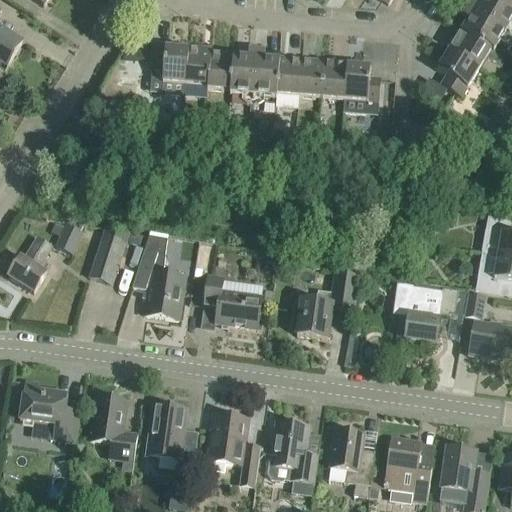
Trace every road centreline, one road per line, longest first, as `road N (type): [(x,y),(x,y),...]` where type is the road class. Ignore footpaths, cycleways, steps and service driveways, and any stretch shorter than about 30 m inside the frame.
road 1 (unclassified): [(511,415),(0,345)]
road 2 (residential): [(407,30),(265,22),(157,0)]
road 3 (residential): [(0,211),(128,0)]
road 4 (residential): [(407,30),(397,158)]
